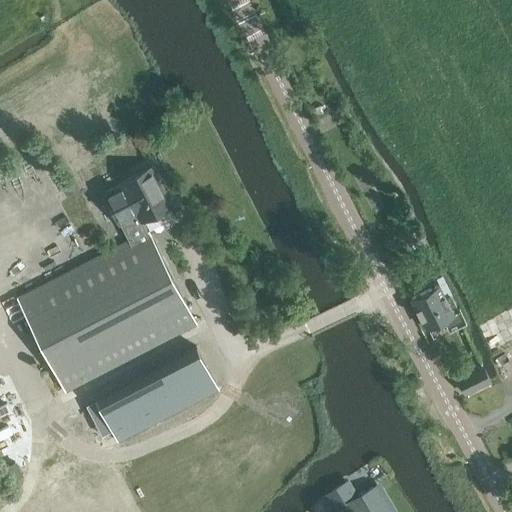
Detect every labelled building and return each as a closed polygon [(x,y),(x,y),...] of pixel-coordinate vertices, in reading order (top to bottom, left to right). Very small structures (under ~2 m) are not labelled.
[(172,204),(151,164),(121,180),(122,183),(104,192),(120,222),(129,240),(148,231),(142,220),(172,204)] [(61,185),(67,195),(81,188),(80,187),(75,177),(61,185)] [(148,230),(148,231),(110,250),(91,260),(17,298),(65,390),(196,323),(148,230)] [(426,327),(443,318),(449,329),(462,322),(455,310),(458,309),(450,295),(439,285),(439,284),(411,298),(426,327)] [(95,398),(117,440),(217,389),(195,347),(95,398)] [(457,377),(466,393),(490,381),(481,364),(457,377)] [(329,490),(327,492),(338,510),(341,509),(346,505),(342,498),(355,491),(348,479),(329,490)] [(375,485),(348,501),(354,511),(383,511),(388,508),(375,485)]
